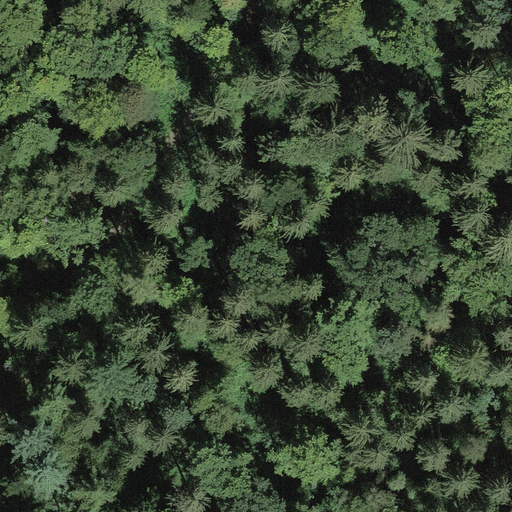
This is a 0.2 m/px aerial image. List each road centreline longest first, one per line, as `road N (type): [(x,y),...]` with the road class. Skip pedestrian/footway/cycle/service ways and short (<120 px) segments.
road 1 (track): [(0,418),(95,266),(240,0)]
road 2 (track): [(0,145),(95,266)]
